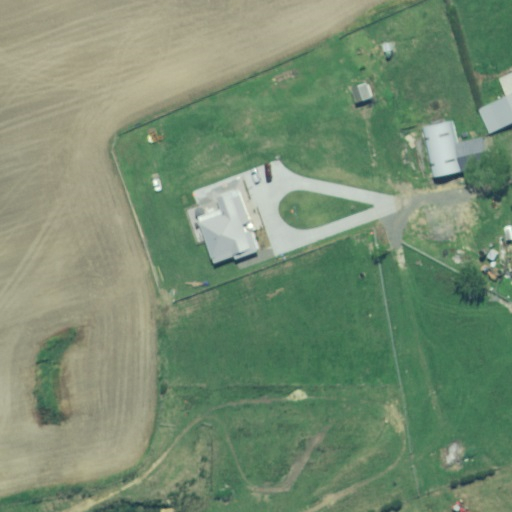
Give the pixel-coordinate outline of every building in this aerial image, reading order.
[(511,125),(511,75),(505,79),(511,94),(511,96),(484,109),(495,133),(511,125)] [(468,170),(461,143),(456,121),(429,127),(440,177),(468,170)] [(430,169),(424,134),(413,136),(419,170),(430,169)] [(461,143),(468,170),(495,164),(489,137),(461,143)] [(308,213),(305,202),(284,208),(287,219),(308,213)] [(324,258),(310,217),(228,245),(235,264),(246,260),(253,282),(324,258)]
